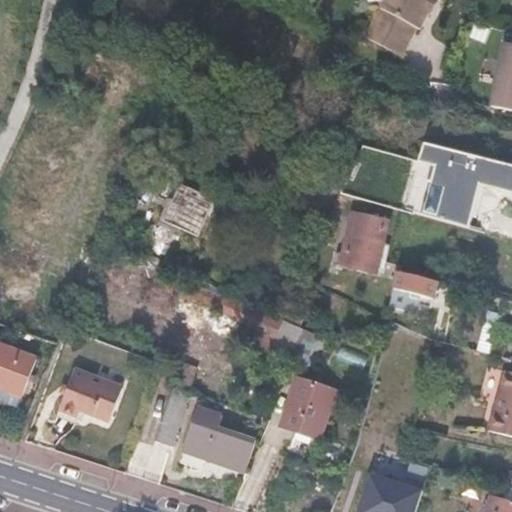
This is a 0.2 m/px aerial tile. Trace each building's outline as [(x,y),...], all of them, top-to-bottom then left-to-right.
[(379,0),(372,18),(406,37),(420,7),(424,9),(427,0),(379,0)] [(467,63),(479,29),(467,25),(455,59),(467,63)] [(321,42),(314,59),(339,70),(346,54),(321,42)] [(511,45),(503,43),(488,105),(511,110),(511,45)] [(344,182),(360,149),(335,136),(319,169),(344,182)] [(488,197),(492,181),(469,175),(464,191),(488,197)] [(196,236),(211,201),(177,186),(161,221),(196,236)] [(370,272),(385,217),(355,209),(349,232),(343,231),(337,254),(334,253),(333,261),(370,272)] [(455,235),(443,277),(454,280),(466,238),(455,235)] [(308,260),(301,278),(310,283),(318,265),(308,260)] [(435,282),(397,271),(388,305),(405,309),(410,291),(430,298),(435,282)] [(280,321),(280,320),(257,309),(255,312),(191,283),(184,297),(260,333),(259,337),(271,341),(280,321)] [(452,300),(498,313),(502,298),(455,286),(452,300)] [(259,337),(252,351),(281,361),(289,344),(297,327),(280,320),(280,321),(271,341),(259,337)] [(297,327),(289,344),(320,357),(328,342),(297,327)] [(0,344),(0,387),(20,395),(34,357),(0,344)] [(511,433),(511,367),(506,366),(489,427),(511,433)] [(108,420),(121,387),(73,368),(57,409),(75,416),(78,409),(108,420)] [(316,433),(329,388),(291,376),(276,421),(316,433)] [(170,385),(152,440),(169,445),(187,391),(170,385)] [(245,466),(254,439),(215,426),(218,415),(194,406),(179,451),(204,460),(206,452),(245,466)] [(273,448),(254,492),(294,509),(302,511),(339,511),(343,504),(351,474),(273,448)] [(503,497),(511,499),(511,487),(506,485),(503,497)] [(484,511),(511,511),(511,501),(490,495),(484,511)] [(390,511),(392,509),(351,499),(347,511),(390,511)]
